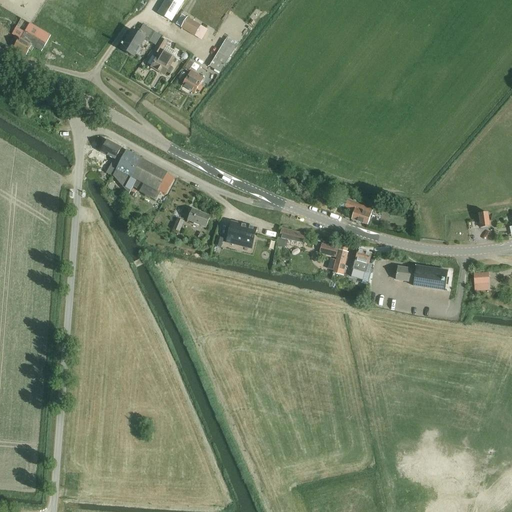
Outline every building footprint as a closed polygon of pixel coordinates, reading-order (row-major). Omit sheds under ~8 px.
[(171,22),(184,2),(180,0),(166,0),(157,14),(171,22)] [(181,28),(195,36),(201,27),(187,18),(181,28)] [(132,30),(120,49),(133,57),(135,54),(138,56),(142,50),(138,48),(142,42),(144,38),(148,41),(153,33),(143,26),(138,34),(132,30)] [(19,39),(13,48),(26,56),(32,47),(41,52),(46,45),(51,37),(40,30),(35,39),(24,32),(20,39),(19,39)] [(170,67),(175,59),(162,51),(167,43),(161,39),(154,51),(159,54),(151,68),(164,76),(166,72),(169,74),(172,68),(170,67)] [(219,73),(235,47),(225,41),(209,67),(219,73)] [(188,71),(193,64),(189,61),(184,69),(188,71)] [(199,92),(202,87),(199,85),(203,79),(190,71),(181,86),(194,94),(196,90),(199,92)] [(118,162),(119,163),(125,153),(120,150),(121,148),(106,141),(100,153),(113,160),(118,162)] [(128,195),(133,187),(136,180),(131,178),(141,160),(134,156),(133,155),(126,151),(125,153),(119,163),(113,176),(128,195)] [(136,180),(133,187),(140,191),(139,192),(147,197),(161,170),(141,159),(141,160),(131,178),(136,180)] [(113,160),(106,174),(111,176),(118,162),(113,160)] [(161,170),(147,197),(155,201),(160,192),(165,195),(174,179),(167,175),(167,174),(161,170)] [(313,192),(309,197),(316,203),(320,198),(313,192)] [(167,198),(165,203),(171,206),(174,201),(167,198)] [(372,210),(347,201),(346,202),(341,200),(338,207),(344,209),(354,212),(351,220),(367,226),(372,210)] [(205,228),(210,217),(191,210),(187,221),(205,228)] [(479,215),(480,225),(481,229),(490,227),(488,213),(479,215)] [(180,233),(184,222),(177,219),(173,230),(180,233)] [(231,223),(226,243),(236,246),(237,241),(253,245),(256,229),(231,223)] [(281,228),(276,247),(280,247),(282,247),(285,245),(287,243),(287,240),(303,245),(306,235),(281,228)] [(319,254),(336,259),(339,248),(322,244),(319,254)] [(343,276),(345,266),(351,247),(341,244),(339,250),(333,273),(343,276)] [(353,270),(351,277),(363,281),(365,273),(366,273),(366,271),(371,254),(358,250),(353,268),(352,269),(353,270)] [(445,291),(448,272),(416,267),(415,270),(397,267),(395,280),(413,283),(413,287),(445,291)] [(474,275),(475,285),(489,284),(488,274),(474,275)]
